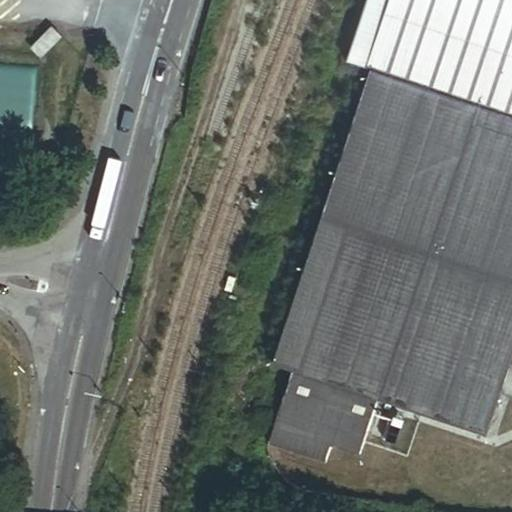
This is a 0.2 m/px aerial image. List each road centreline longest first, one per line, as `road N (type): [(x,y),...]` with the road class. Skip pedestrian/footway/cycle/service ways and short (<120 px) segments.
road 1 (tertiary): [(107,300),(182,0)]
road 2 (tertiary): [(153,0),(80,294)]
road 3 (tertiary): [(80,294),(36,511)]
road 4 (tertiary): [(59,511),(107,300)]
